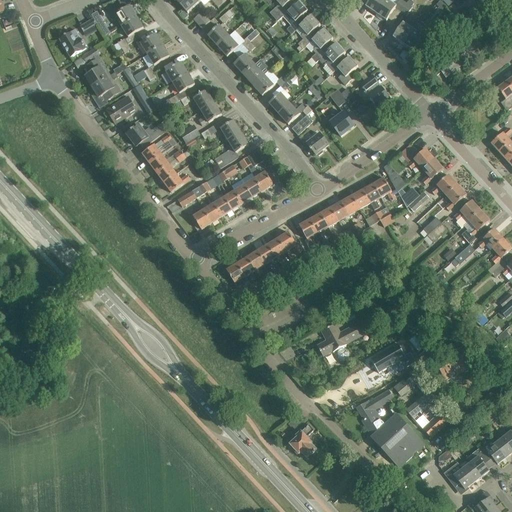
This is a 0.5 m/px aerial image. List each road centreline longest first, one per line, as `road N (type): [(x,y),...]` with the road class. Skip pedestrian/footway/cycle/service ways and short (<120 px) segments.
road 1 (residential): [(325,188),(155,0)]
road 2 (residential): [(424,511),(253,336)]
road 3 (residential): [(194,260),(54,79)]
road 4 (primary): [(308,511),(178,372)]
road 5 (primary): [(129,319),(0,181)]
road 6 (residential): [(253,336),(399,245)]
road 7 (residential): [(432,113),(328,0)]
road 8 (residential): [(194,260),(325,188)]
road 9 (residential): [(325,188),(432,113)]
road 10 (residential): [(432,113),(511,203)]
